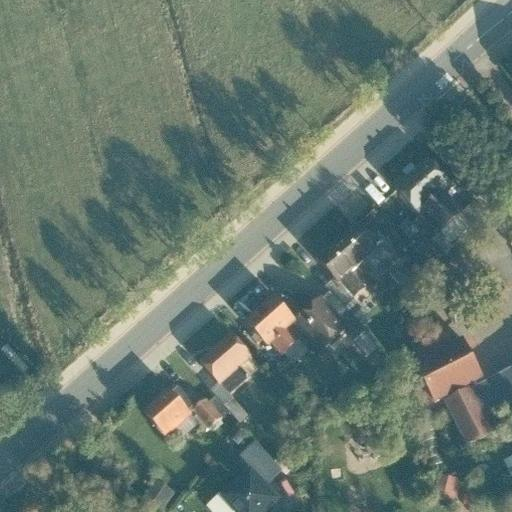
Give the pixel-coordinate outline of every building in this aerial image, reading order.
[(429,162),(397,189),(440,237),(466,213),(445,192),(451,187),(429,162)] [(407,236),(432,262),(444,251),(418,225),(407,236)] [(355,227),(336,244),(359,268),(365,263),(380,280),(401,262),(384,244),(377,251),(355,227)] [(340,286),(359,268),(336,244),(317,262),(340,286)] [(274,295),(244,322),(267,347),(272,343),(283,356),(300,342),(287,329),(296,320),(274,295)] [(351,329),(322,299),(294,326),(323,355),(351,329)] [(252,358),(231,336),(199,365),(219,388),(252,358)] [(464,341),(416,366),(437,407),(485,382),(464,341)] [(511,372),(445,405),(468,450),(496,436),(487,419),(511,407),(511,372)] [(169,391),(143,413),(166,440),(192,417),(169,391)] [(223,419),(207,401),(195,412),(211,429),(223,419)] [(250,471),(265,488),(281,474),(255,444),(239,458),(250,471)] [(219,499),(230,511),(268,511),(279,503),(265,488),(250,471),(219,499)] [(457,501),(462,478),(440,473),(435,497),(457,501)]
